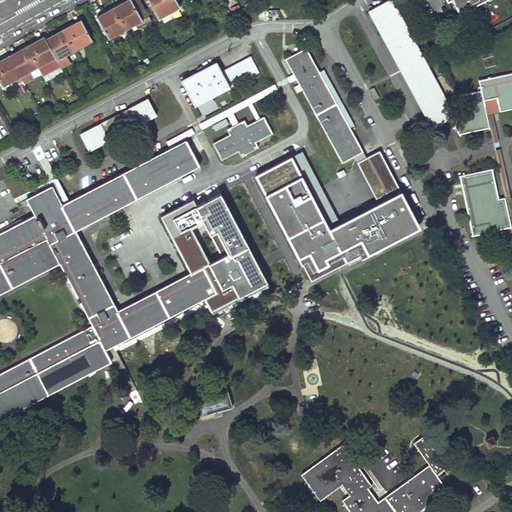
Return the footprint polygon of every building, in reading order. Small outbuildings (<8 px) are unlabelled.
[(125,0),(123,1),(113,6),(126,29),(135,24),(142,20),(145,24),(151,20),(139,0),(125,0)] [(148,0),(158,18),(180,7),(175,0),(148,0)] [(511,72),(478,80),(480,90),(459,95),(462,111),(462,113),(456,117),(454,115),(452,116),(391,0),(387,0),(371,9),(433,127),(449,118),(458,134),(488,127),(484,109),(498,106),(500,111),(511,107),(511,72)] [(447,0),(448,1),(450,0),(453,0),(461,14),(488,0),(447,0)] [(104,12),(97,16),(109,38),(126,29),(113,6),(104,12)] [(70,25),(63,29),(74,50),(92,40),(81,19),(70,25)] [(142,20),(135,24),(137,28),(145,24),(142,20)] [(56,32),(45,38),(60,65),(61,67),(71,62),(66,54),(74,50),(63,29),(56,32)] [(31,42),(26,45),(41,73),(42,74),(60,65),(45,38),(44,35),(31,42)] [(15,50),(8,54),(9,55),(23,81),(24,82),(41,73),(26,45),(15,50)] [(305,47),(285,59),(294,75),(297,80),(342,162),(363,151),(349,126),(319,71),(305,47)] [(0,60),(0,81),(2,86),(16,79),(18,84),(23,81),(9,55),(0,60)] [(216,61),(181,80),(195,106),(230,87),(229,86),(258,70),(250,56),(222,71),(216,61)] [(319,71),(349,126),(354,124),(323,69),(319,71)] [(294,75),(200,125),(202,129),(228,116),(233,126),(239,123),(233,113),(249,105),(257,121),(260,119),(252,103),(297,80),(294,75)] [(147,98),(80,133),(89,150),(156,115),(147,98)] [(484,109),(488,127),(490,140),(496,139),(491,113),(500,111),(498,106),(484,109)] [(213,143),(222,160),(239,152),(241,157),(259,148),(256,143),(273,134),(264,117),(260,119),(257,121),(247,126),(245,120),(239,123),(233,126),(227,129),(230,135),(213,143)] [(191,129),(166,142),(169,147),(173,145),(187,137),(194,134),(191,129)] [(0,419),(110,362),(103,349),(206,296),(215,291),(202,268),(194,272),(118,312),(76,233),(202,167),(187,137),(173,145),(169,147),(61,203),(52,186),(27,200),(35,215),(0,233),(0,419)] [(511,224),(511,214),(498,147),(492,148),(502,194),(508,225),(511,224)] [(302,151),(257,174),(311,277),(367,248),(369,251),(421,224),(381,148),(357,161),(376,199),(382,196),(384,200),(340,222),(302,151)] [(495,196),(490,167),(457,173),(470,233),(508,225),(502,194),(495,196)] [(215,291),(206,296),(212,308),(267,279),(221,193),(199,204),(197,199),(164,216),(194,272),(202,268),(215,291)] [(126,249),(113,257),(124,279),(138,271),(126,249)] [(141,264),(144,279),(156,277),(153,262),(141,264)] [(221,384),(211,387),(213,394),(223,391),(221,384)] [(213,394),(195,399),(200,416),(232,409),(228,390),(223,391),(213,394)] [(492,434),(484,438),(488,447),(497,443),(492,434)] [(342,444),(301,473),(320,500),(342,484),(350,494),(342,500),(350,511),(417,511),(420,510),(448,490),(440,480),(436,475),(442,471),(447,467),(424,435),(413,443),(428,464),(378,501),(368,488),(372,485),(342,444)] [(442,471),(436,475),(440,480),(445,477),(442,471)]
